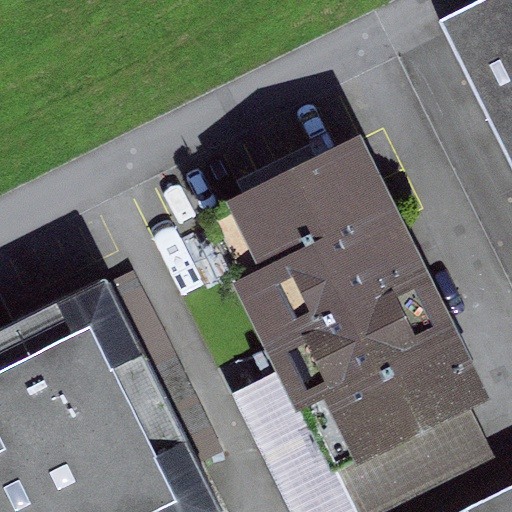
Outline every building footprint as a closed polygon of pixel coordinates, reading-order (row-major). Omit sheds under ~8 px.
[(511,2),(458,29),(511,137),(511,2)] [(412,284),(354,164),(229,224),(288,344),(412,284)] [(0,339),(0,511),(220,511),(226,509),(111,284),(0,339)] [(471,405),(412,284),(288,344),(346,465),(471,405)] [(511,511),(511,500),(488,511),(511,511)]
